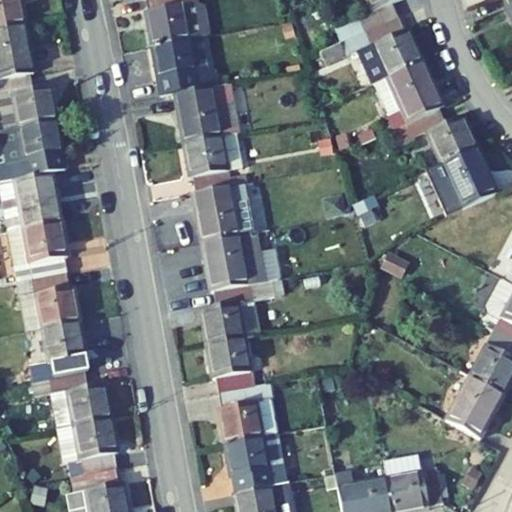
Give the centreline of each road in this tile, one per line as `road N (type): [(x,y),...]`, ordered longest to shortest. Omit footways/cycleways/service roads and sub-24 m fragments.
road 1 (residential): [(182,511),(85,0)]
road 2 (residential): [(511,136),(470,78),(443,0)]
